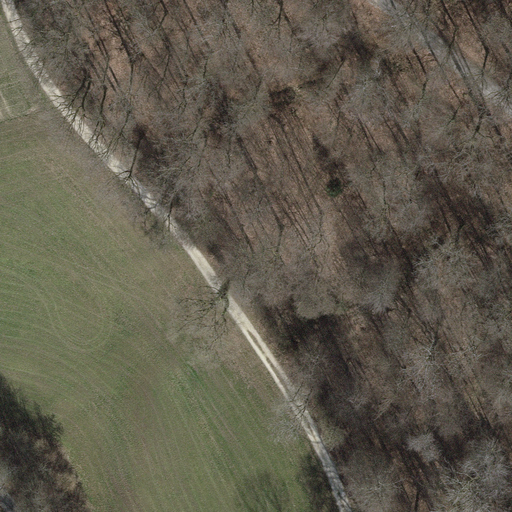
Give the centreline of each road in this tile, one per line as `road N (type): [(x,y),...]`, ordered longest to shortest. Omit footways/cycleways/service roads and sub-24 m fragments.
road 1 (track): [(14,0),(30,58),(223,294),(313,422),(347,511)]
road 2 (track): [(511,103),(390,0)]
